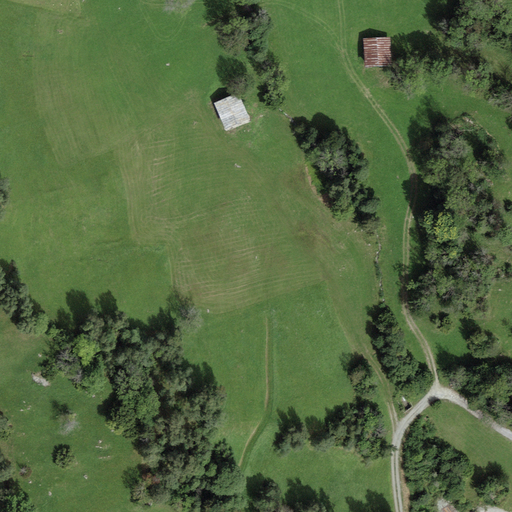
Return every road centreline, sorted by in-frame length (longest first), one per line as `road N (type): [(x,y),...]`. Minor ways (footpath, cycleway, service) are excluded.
road 1 (track): [(436,397),(432,355),(407,305),(418,205),(438,146)]
road 2 (track): [(395,511),(397,453),(436,397),(511,442)]
